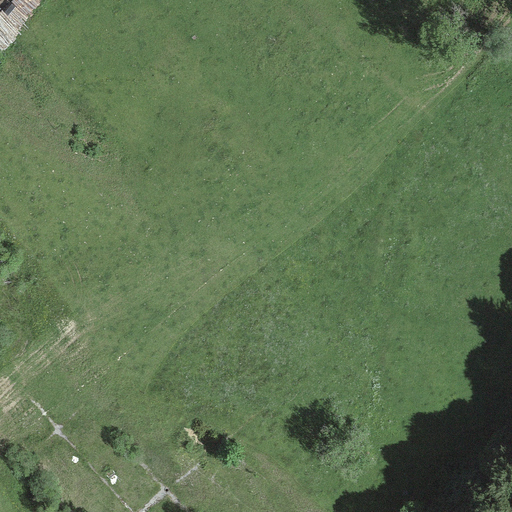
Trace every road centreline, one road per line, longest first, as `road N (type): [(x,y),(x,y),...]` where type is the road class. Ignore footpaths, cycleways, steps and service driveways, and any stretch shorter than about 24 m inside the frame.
road 1 (track): [(0,394),(155,266),(327,169),(476,68),(511,22)]
road 2 (track): [(504,32),(448,33),(384,0)]
